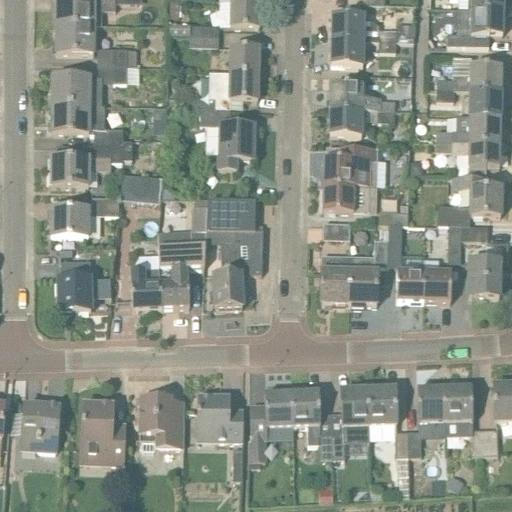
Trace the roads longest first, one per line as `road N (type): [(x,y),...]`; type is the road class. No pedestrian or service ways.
road 1 (residential): [(15,361),(14,0)]
road 2 (residential): [(288,355),(295,0)]
road 3 (residential): [(15,361),(288,355)]
road 4 (residential): [(288,355),(511,343)]
